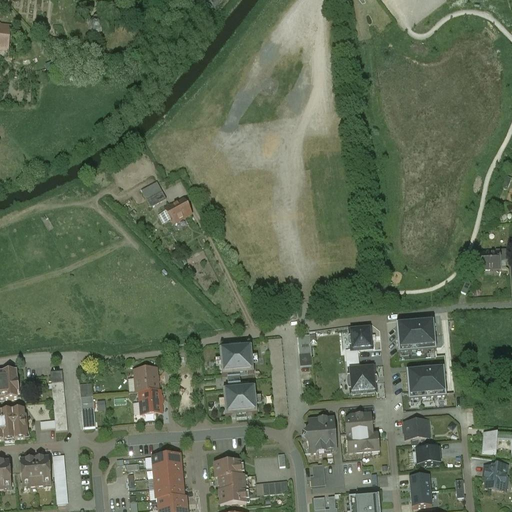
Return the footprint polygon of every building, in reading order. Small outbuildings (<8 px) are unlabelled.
[(101,21),(94,20),(93,25),(91,27),(90,34),(92,37),(92,42),(99,43),(99,37),(102,35),(103,28),(100,25),(101,21)] [(9,30),(0,28),(0,52),(7,53),(10,31),(9,30)] [(52,78),(59,76),(54,63),(47,65),(52,78)] [(141,192),(147,203),(152,200),(162,195),(157,184),(141,192)] [(162,195),(152,200),(156,207),(166,202),(162,195)] [(152,200),(147,203),(151,210),(156,207),(152,200)] [(183,203),(165,213),(173,227),(191,217),(183,203)] [(498,256),(481,257),(482,272),(500,272),(499,264),(507,264),(506,252),(498,253),(498,256)] [(471,286),(466,284),(461,295),(467,297),(471,286)] [(410,326),(396,327),(399,356),(436,353),(434,324),(420,325),(420,324),(409,325),(410,326)] [(370,330),(349,332),(351,353),(372,351),(370,330)] [(281,341),(268,342),(275,420),(288,419),(281,341)] [(251,349),(219,352),(222,379),(228,378),(239,377),(254,376),(251,349)] [(313,367),(312,354),(301,355),(301,368),(313,367)] [(374,369),(349,371),(351,396),(376,394),(374,369)] [(419,373),(406,374),(409,404),(447,400),(444,370),(430,372),(430,370),(419,371),(419,373)] [(155,372),(136,373),(137,382),(138,383),(138,387),(137,389),(137,395),(157,393),(155,372)] [(0,374),(0,402),(18,401),(17,394),(19,394),(18,382),(17,373),(6,374),(6,375),(1,374),(0,374)] [(239,377),(228,378),(228,381),(227,381),(228,389),(229,389),(229,392),(241,391),(239,377)] [(92,386),(80,387),(81,400),(93,399),(92,386)] [(229,392),(223,392),(225,419),(257,416),(255,389),(241,391),(229,392)] [(139,395),(140,419),(163,417),(162,394),(139,395)] [(23,413),(0,415),(0,442),(25,440),(24,437),(27,434),(25,419),(23,419),(23,413)] [(370,419),(351,420),(347,424),(346,425),(347,436),(348,456),(372,454),(372,452),(378,451),(377,438),(372,438),(370,419)] [(326,422),(319,423),(309,424),(309,432),(302,441),(309,447),(310,456),(316,456),(316,459),(333,458),(333,454),(336,454),(335,442),(334,435),(334,434),(333,422),(326,423),(326,422)] [(55,423),(41,424),(41,431),(55,430),(55,428),(55,423)] [(427,423),(404,426),(406,443),(426,441),(425,434),(428,433),(427,423)] [(497,436),(483,435),(482,454),(496,455),(497,441),(497,436)] [(439,452),(416,454),(418,468),(440,466),(439,452)] [(62,456),(52,457),(57,505),(67,504),(62,456)] [(180,457),(152,460),(153,471),(181,468),(180,457)] [(42,461),(27,462),(27,463),(21,463),(23,487),(29,487),(29,489),(45,488),(45,485),(50,485),(48,461),(43,461),(42,461)] [(3,464),(0,464),(0,491),(6,491),(5,489),(11,488),(9,464),(3,465),(3,464)] [(240,465),(214,467),(215,481),(219,481),(228,480),(228,481),(242,480),(240,465)] [(312,488),(326,488),(325,467),(311,467),(312,488)] [(181,468),(153,471),(154,481),(182,479),(181,468)] [(506,470),(496,469),(496,472),(485,471),(484,479),(487,479),(486,489),(505,492),(506,482),(504,481),(506,470)] [(182,479),(154,481),(155,492),(183,489),(182,479)] [(228,480),(219,481),(220,494),(220,495),(233,493),(233,492),(245,491),(244,480),(247,480),(247,479),(242,480),(228,481),(228,480)] [(409,481),(411,496),(430,494),(429,479),(409,481)] [(457,482),(458,500),(465,499),(464,481),(457,482)] [(183,489),(155,492),(156,503),(158,503),(158,502),(184,500),(183,489)] [(233,493),(220,495),(220,494),(219,494),(220,509),(247,506),(245,491),(248,491),(248,490),(245,491),(233,492),(233,493)] [(411,496),(412,511),(432,509),(430,494),(411,496)] [(330,498),(331,511),(327,511),(326,511),(338,511),(337,498),(330,498)] [(379,511),(379,498),(349,501),(349,511),(379,511)] [(315,499),(315,511),(327,511),(326,499),(315,499)] [(184,500),(158,502),(158,503),(158,511),(171,511),(187,511),(186,500),(184,500)]
